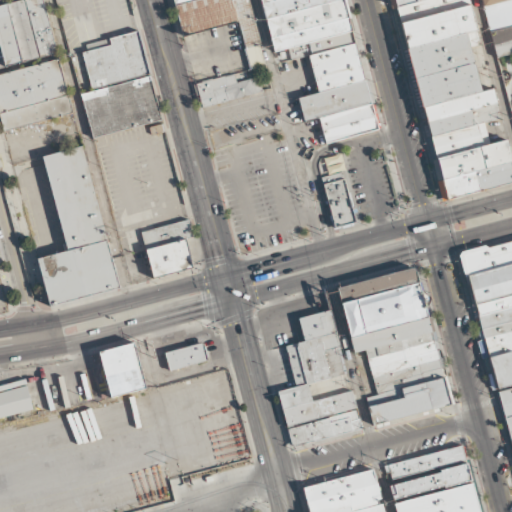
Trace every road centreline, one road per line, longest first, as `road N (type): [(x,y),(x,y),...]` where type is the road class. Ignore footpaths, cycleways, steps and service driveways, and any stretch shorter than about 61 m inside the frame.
road 1 (secondary): [(150,0),(225,277)]
road 2 (primary): [(505,511),(434,245)]
road 3 (primary): [(225,277),(0,329)]
road 4 (tertiary): [(429,222),(370,0)]
road 5 (primary): [(429,222),(225,277)]
road 6 (residential): [(481,420),(277,474)]
road 7 (primary): [(232,302),(434,245)]
road 8 (residential): [(232,302),(277,474)]
road 9 (residential): [(0,195),(37,348)]
road 10 (primary): [(97,337),(232,302)]
